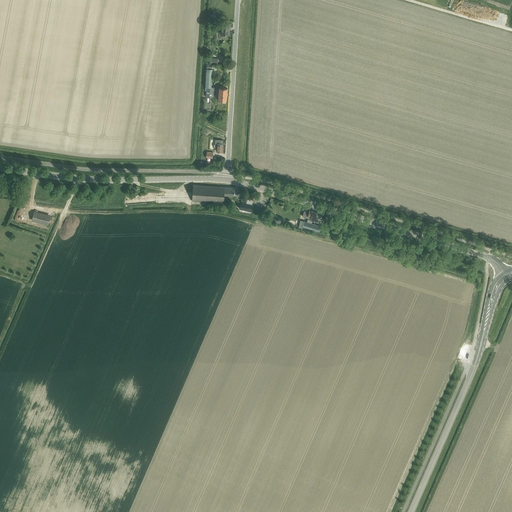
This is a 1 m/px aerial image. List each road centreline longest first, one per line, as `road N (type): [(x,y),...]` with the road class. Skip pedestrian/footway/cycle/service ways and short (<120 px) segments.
road 1 (tertiary): [(505,276),(489,258),(226,180)]
road 2 (secondary): [(410,511),(505,276)]
road 3 (tertiary): [(226,180),(91,179),(0,168)]
road 4 (unclassified): [(226,180),(237,0)]
